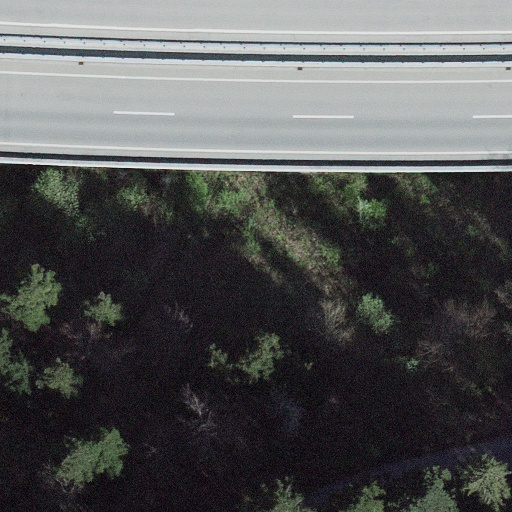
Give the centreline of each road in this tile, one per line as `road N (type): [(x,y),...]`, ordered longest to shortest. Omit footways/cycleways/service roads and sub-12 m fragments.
road 1 (motorway): [(0,105),(321,117),(511,112)]
road 2 (unclassified): [(511,453),(431,468),(315,511)]
